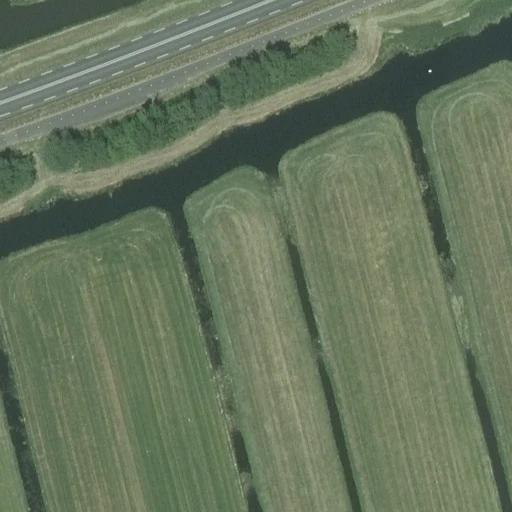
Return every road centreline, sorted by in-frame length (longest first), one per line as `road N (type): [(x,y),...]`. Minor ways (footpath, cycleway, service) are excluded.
road 1 (unclassified): [(0,141),(371,0)]
road 2 (primary): [(0,105),(276,0)]
